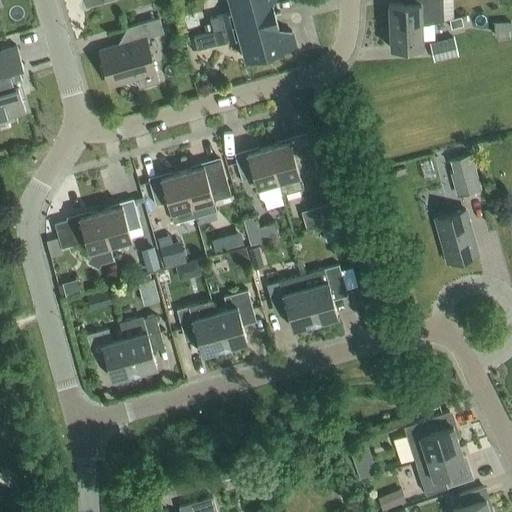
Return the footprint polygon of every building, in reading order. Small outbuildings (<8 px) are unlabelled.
[(210,17),(213,30),(275,13),(271,0),(229,0),(233,10),(210,17)] [(388,2),(389,25),(422,23),(427,23),(444,19),(442,0),(416,0),(417,1),(388,2)] [(213,30),(194,36),(197,48),(240,37),(246,58),(296,44),(292,30),(280,33),(275,13),(213,30)] [(451,27),(463,24),(461,15),(449,18),(451,27)] [(113,79),(117,81),(124,79),(126,76),(132,74),(137,76),(140,85),(158,80),(145,36),(164,31),(159,16),(126,26),(131,40),(99,49),(109,81),(113,79)] [(511,20),(494,21),(495,35),(511,34),(511,20)] [(423,45),(422,23),(389,25),(390,47),(423,45)] [(441,45),(431,48),(434,60),(458,54),(453,36),(439,40),(441,45)] [(0,117),(25,110),(17,81),(22,79),(18,68),(23,66),(17,45),(0,49),(0,117)] [(285,141),(268,145),(282,193),(303,187),(299,173),(317,168),(307,133),(284,140),(285,141)] [(254,176),(256,185),(259,196),(263,198),(282,193),(268,145),(252,150),(251,149),(234,154),(242,179),(254,176)] [(481,188),(472,153),(451,159),(454,172),(464,169),(470,192),(481,188)] [(199,165),(182,170),(195,216),(192,204),(230,193),(220,158),(198,164),(199,165)] [(167,200),(170,210),(174,222),(195,216),(182,170),(165,174),(148,178),(155,203),(167,200)] [(116,205),(100,209),(109,243),(131,237),(128,227),(140,224),(133,199),(116,204),(116,205)] [(447,261),(477,252),(465,208),(435,217),(447,261)] [(66,218),(68,222),(55,226),(61,246),(85,239),(90,255),(88,258),(99,265),(101,261),(111,258),(107,244),(109,243),(100,209),(84,214),(83,213),(66,218)] [(342,236),(339,224),(329,226),(332,238),(342,236)] [(251,242),(264,239),(260,226),(248,230),(251,242)] [(242,243),(239,231),(211,239),(215,251),(242,243)] [(141,248),(147,270),(159,267),(153,245),(141,248)] [(301,273),(305,285),(315,321),(337,314),(331,292),(346,288),(339,263),(324,267),(301,273)] [(286,305),(292,327),(315,321),(305,285),(301,273),(266,283),(273,308),(286,305)] [(227,307),(214,311),(224,346),(247,339),(240,317),(254,313),(247,288),(223,295),(227,307)] [(224,346),(214,311),(211,298),(176,308),(183,333),(195,330),(202,352),(224,346)] [(155,314),(143,317),(142,314),(120,320),(124,336),(133,371),(156,364),(150,342),(162,339),(155,314)] [(124,336),(120,320),(119,320),(123,336),(111,339),(108,327),(86,333),(93,358),(105,355),(111,377),(133,371),(124,336)] [(403,425),(414,460),(459,445),(454,429),(455,428),(449,410),(403,425)] [(367,444),(350,449),(359,473),(375,467),(367,444)] [(459,445),(414,460),(425,493),(471,478),(466,461),(465,461),(459,445)] [(453,511),(490,511),(487,502),(488,502),(482,485),(458,493),(462,505),(452,508),(453,511)] [(406,500),(400,487),(377,496),(382,509),(406,500)] [(216,511),(212,495),(179,505),(180,511),(216,511)]
